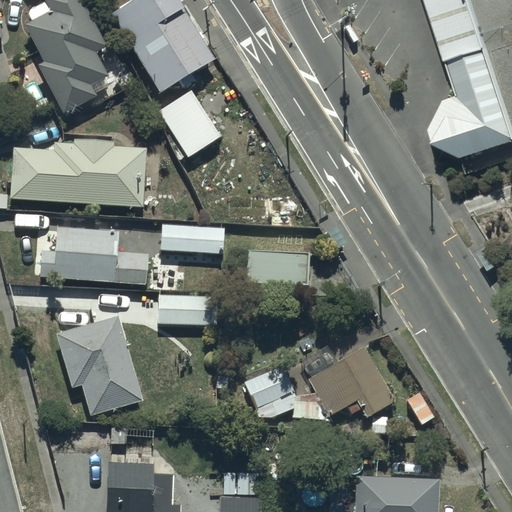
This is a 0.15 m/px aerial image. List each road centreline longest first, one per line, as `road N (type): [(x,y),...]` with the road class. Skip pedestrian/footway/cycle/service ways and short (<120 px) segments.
road 1 (tertiary): [(329,109),(511,406)]
road 2 (tertiary): [(329,109),(238,0)]
